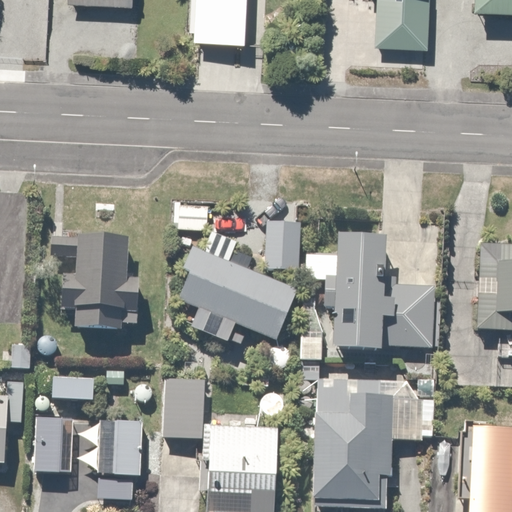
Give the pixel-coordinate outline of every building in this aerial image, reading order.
[(249,0),(214,0),(214,43),(249,43),(249,0)] [(369,0),(370,0),(382,0),(383,51),(437,50),(435,0),(369,0)] [(511,0),(483,0),(483,16),(511,16),(511,0)] [(305,283),(307,256),(305,256),(307,223),(270,221),(267,272),(288,274),(287,282),(305,283)] [(144,330),(146,289),(132,289),(133,242),(53,239),(52,256),(90,257),(89,280),(72,279),(71,313),(85,314),(85,336),(127,338),(128,329),(144,330)] [(398,242),(346,241),(343,356),(392,357),(393,352),(433,353),(435,290),(397,289),(398,242)] [(511,243),(483,243),(480,335),(511,336),(511,243)] [(304,296),(198,250),(179,301),(283,346),(304,296)] [(36,343),(11,343),(11,371),(36,371),(36,343)] [(207,382),(169,381),(167,439),(205,440),(207,382)] [(382,381),(311,383),(315,506),(388,503),(387,481),(395,480),(394,442),(433,441),(431,398),(382,399),(382,381)] [(101,383),(52,383),(52,402),(101,402),(101,383)] [(15,400),(0,399),(0,466),(14,466),(15,400)] [(145,422),(105,423),(105,479),(145,479),(145,422)] [(286,511),(285,430),(216,431),(217,511),(286,511)] [(511,511),(511,432),(481,433),(481,511),(511,511)]
